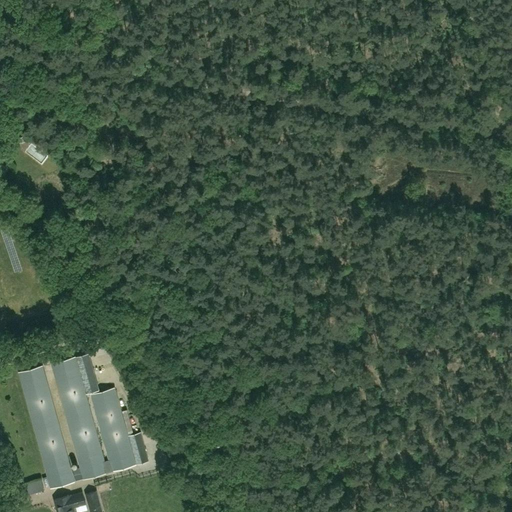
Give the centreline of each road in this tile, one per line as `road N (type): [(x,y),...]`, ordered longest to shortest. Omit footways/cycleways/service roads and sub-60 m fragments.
road 1 (track): [(506,135),(0,55)]
road 2 (track): [(506,135),(468,0)]
